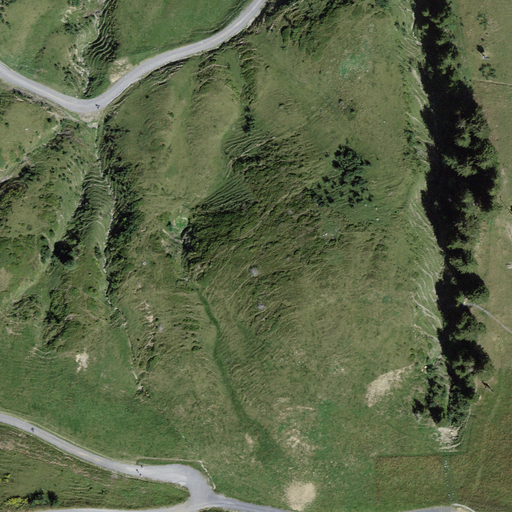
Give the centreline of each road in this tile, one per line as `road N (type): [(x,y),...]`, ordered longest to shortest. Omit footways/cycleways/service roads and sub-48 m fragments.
road 1 (track): [(0,71),(63,102),(104,106),(167,59),(232,37),(268,0)]
road 2 (track): [(171,511),(197,502),(195,483),(92,458),(0,418)]
